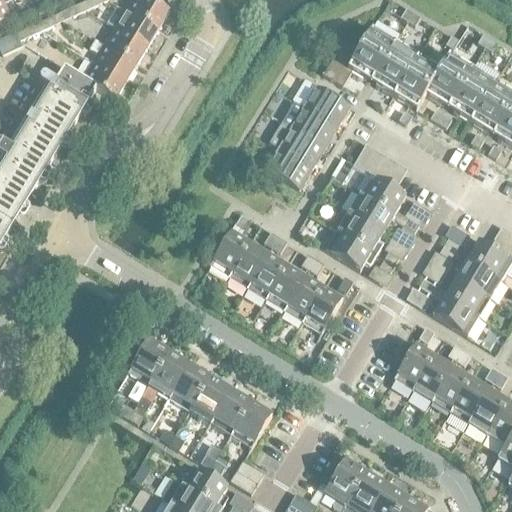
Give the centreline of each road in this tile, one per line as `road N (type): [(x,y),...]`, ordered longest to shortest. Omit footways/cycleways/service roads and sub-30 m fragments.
road 1 (residential): [(334,402),(57,239)]
road 2 (residential): [(57,239),(116,147),(152,130),(213,31),(201,0)]
road 3 (residential): [(469,511),(455,481),(334,402)]
road 4 (residential): [(394,306),(288,240),(309,205)]
road 5 (residential): [(0,384),(8,315),(57,239)]
road 6 (residential): [(394,306),(465,187)]
road 7 (residential): [(267,511),(334,402)]
road 8 (residential): [(500,367),(394,306)]
